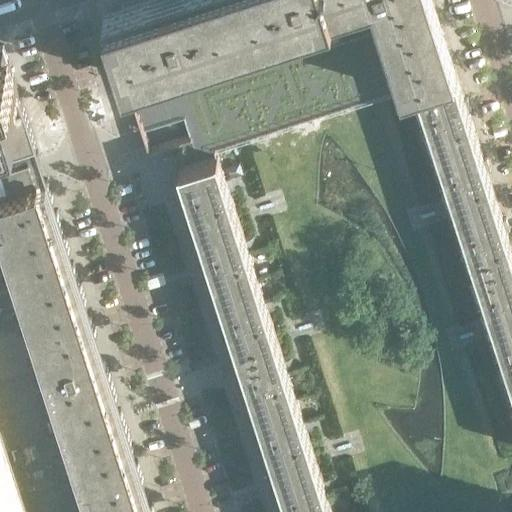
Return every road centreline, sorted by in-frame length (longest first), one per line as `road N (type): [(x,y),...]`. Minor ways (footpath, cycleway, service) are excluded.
road 1 (residential): [(37,0),(204,511)]
road 2 (unknown): [(89,0),(134,146),(172,202),(227,367)]
road 3 (unknown): [(165,393),(227,367),(275,511)]
